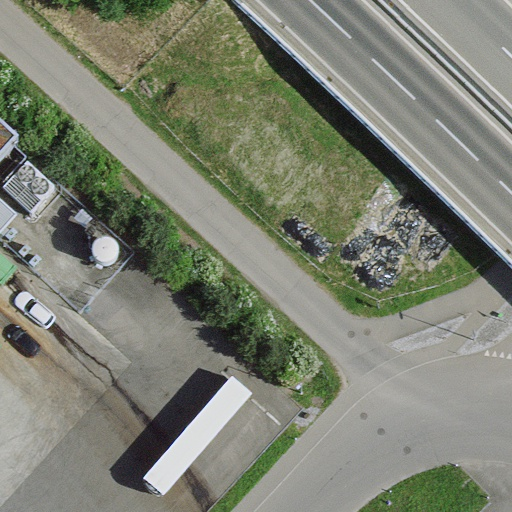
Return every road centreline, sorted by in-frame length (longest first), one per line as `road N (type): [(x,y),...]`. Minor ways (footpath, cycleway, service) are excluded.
road 1 (trunk): [(309,0),(511,194)]
road 2 (residential): [(290,511),(408,418),(469,405),(511,411)]
